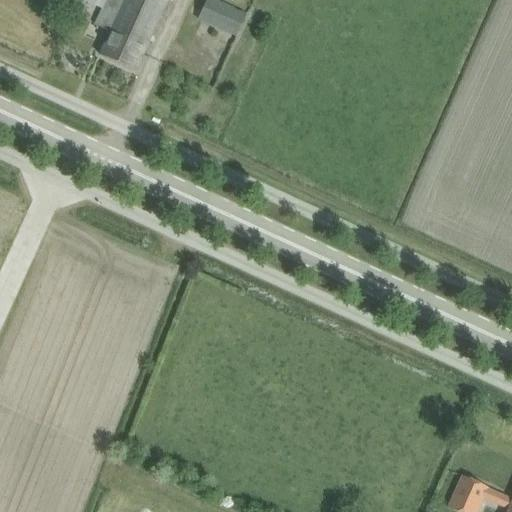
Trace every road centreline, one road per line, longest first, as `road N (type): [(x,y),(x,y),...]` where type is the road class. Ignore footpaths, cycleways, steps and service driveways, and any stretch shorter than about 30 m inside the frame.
road 1 (unclassified): [(511,386),(0,149)]
road 2 (primary): [(511,345),(0,109)]
road 3 (unclassified): [(511,305),(0,71)]
